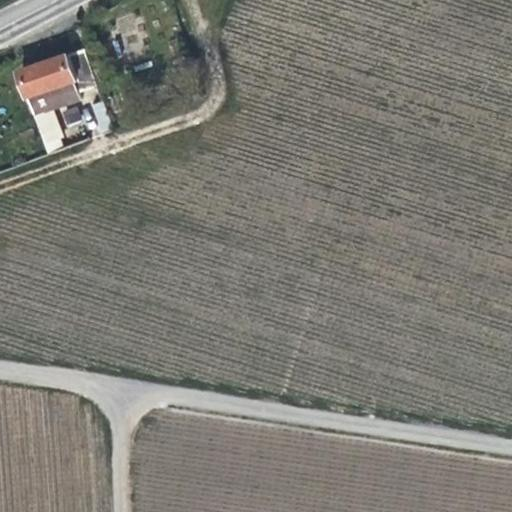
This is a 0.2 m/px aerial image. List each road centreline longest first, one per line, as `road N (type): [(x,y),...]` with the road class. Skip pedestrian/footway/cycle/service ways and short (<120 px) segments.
road 1 (unclassified): [(0,368),(511,443)]
road 2 (track): [(195,0),(223,104),(0,186)]
road 3 (track): [(116,388),(123,511)]
